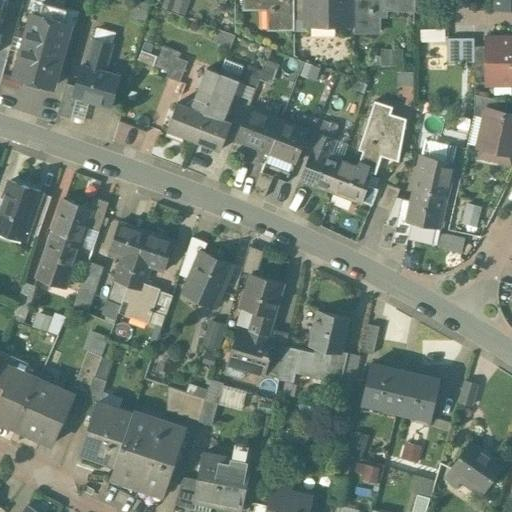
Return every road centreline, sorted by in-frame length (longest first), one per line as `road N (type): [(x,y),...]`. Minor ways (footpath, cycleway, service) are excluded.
road 1 (residential): [(452,317),(196,193),(0,127)]
road 2 (residential): [(0,451),(117,511)]
